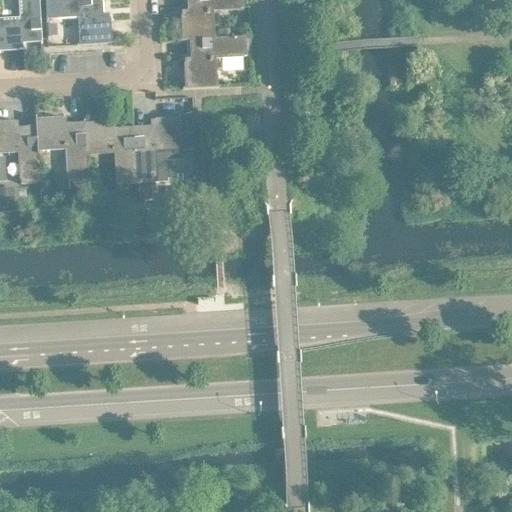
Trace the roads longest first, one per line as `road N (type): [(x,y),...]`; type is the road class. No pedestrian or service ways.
road 1 (secondary): [(511,314),(0,348)]
road 2 (secondary): [(0,403),(511,375)]
road 3 (residential): [(141,0),(145,77),(0,85)]
